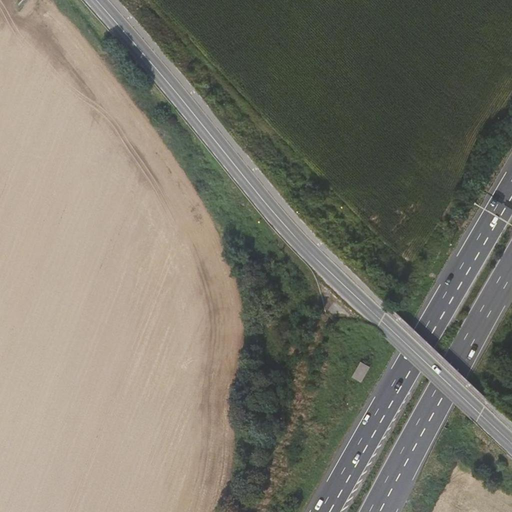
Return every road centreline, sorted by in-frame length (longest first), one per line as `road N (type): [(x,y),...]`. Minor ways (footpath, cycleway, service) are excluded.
road 1 (primary): [(511,442),(272,211),(94,0)]
road 2 (motorway): [(511,189),(328,511)]
road 3 (motorway): [(376,511),(511,264)]
